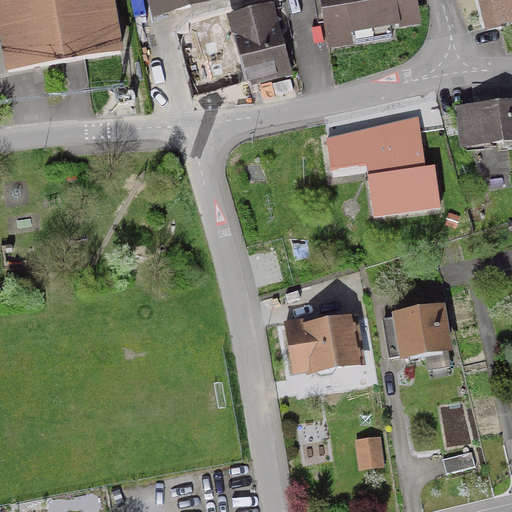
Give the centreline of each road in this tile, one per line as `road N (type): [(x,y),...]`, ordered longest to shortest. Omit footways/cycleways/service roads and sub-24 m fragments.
road 1 (residential): [(197,130),(272,511)]
road 2 (residential): [(197,130),(459,73)]
road 3 (residential): [(0,146),(197,130)]
